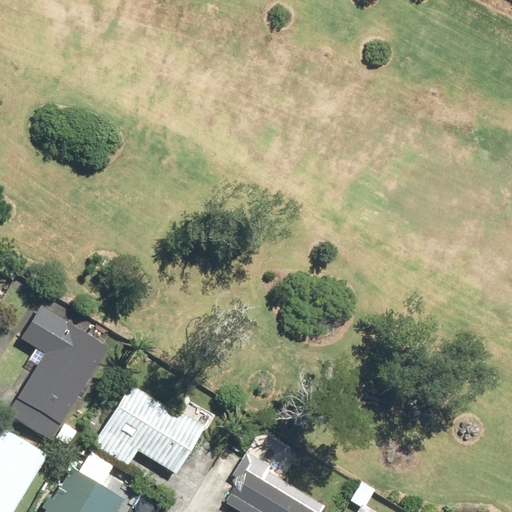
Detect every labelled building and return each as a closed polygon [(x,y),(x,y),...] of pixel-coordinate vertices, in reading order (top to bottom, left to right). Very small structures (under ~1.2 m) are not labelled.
[(40,351),(5,410),(49,436),(103,343),(37,304),(17,337),(40,351)] [(128,385),(89,448),(126,471),(137,453),(176,476),(204,431),(128,385)] [(0,511),(12,511),(46,457),(0,429),(0,511)] [(318,511),(323,504),(265,471),(268,463),(247,450),(230,478),(234,480),(223,501),(242,511),(318,511)] [(110,511),(119,499),(69,469),(59,486),(55,484),(40,509),(43,511),(42,511),(110,511)]
